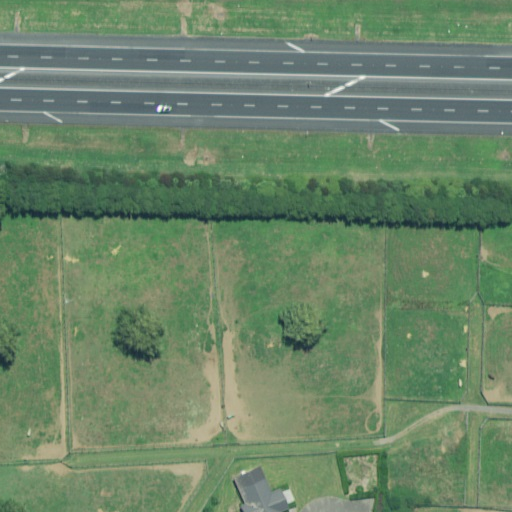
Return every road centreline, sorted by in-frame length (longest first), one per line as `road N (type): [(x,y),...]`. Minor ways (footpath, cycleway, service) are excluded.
road 1 (motorway): [(511,105),(0,92)]
road 2 (motorway): [(0,49),(511,62)]
